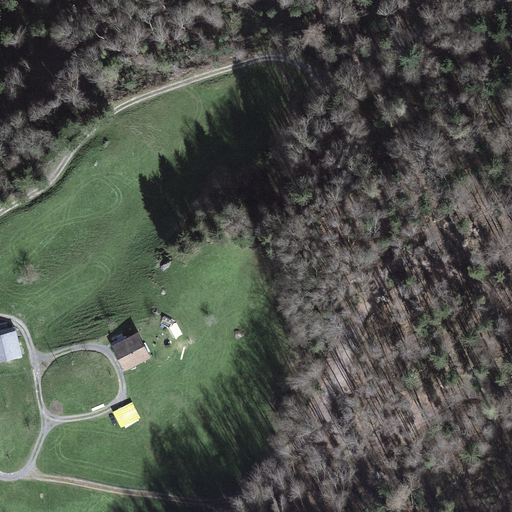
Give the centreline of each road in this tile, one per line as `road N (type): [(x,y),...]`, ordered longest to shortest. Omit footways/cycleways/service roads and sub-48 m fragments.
road 1 (track): [(28,470),(231,499),(300,437),(393,265),(407,260),(466,273),(511,295)]
road 2 (track): [(0,215),(50,185),(82,139),(131,103),(261,55),(341,70),(410,32),(501,0)]
road 3 (track): [(44,424),(111,410),(124,390),(112,358),(96,344),(33,362)]
road 4 (track): [(0,476),(28,470),(44,424),(26,332),(0,318)]
